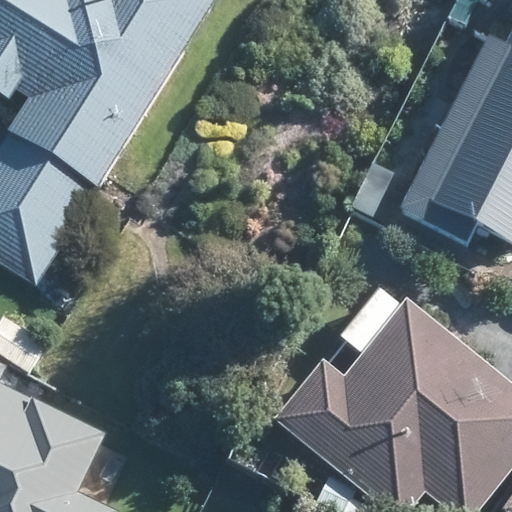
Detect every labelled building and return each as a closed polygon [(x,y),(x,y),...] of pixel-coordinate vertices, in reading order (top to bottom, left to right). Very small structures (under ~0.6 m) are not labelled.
[(0,0),(0,104),(5,97),(23,109),(0,146),(0,275),(28,293),(31,290),(51,256),(89,195),(98,183),(211,0),(210,0),(0,0)] [(511,13),(494,50),(481,43),(474,40),(448,93),(429,131),(389,209),(456,241),(464,228),(511,252),(511,13)] [(364,164),(345,205),(367,216),(387,175),(364,164)] [(511,396),(482,372),(404,310),(395,301),(333,378),(325,371),(310,358),(260,421),(322,471),(373,511),(398,511),(413,494),(435,511),(468,511),(511,456),(511,396)] [(0,365),(21,378),(38,349),(0,326),(0,365)] [(0,385),(3,379),(0,377),(0,511),(90,511),(71,502),(101,442),(0,392),(0,385)] [(511,511),(511,479),(489,511),(490,511),(511,511)]
